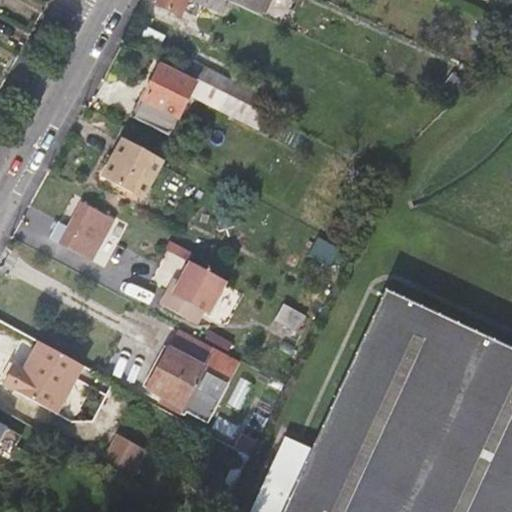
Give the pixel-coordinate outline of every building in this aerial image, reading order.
[(152,0),(151,2),(181,15),(188,0),(191,0),(222,15),(228,0),(152,0)] [(231,0),(259,13),(265,0),(231,0)] [(277,90),(236,69),(230,80),(193,62),(187,73),(240,99),(268,113),(286,121),(291,111),(272,101),(277,90)] [(161,66),(135,118),(170,136),(196,85),(161,66)] [(259,129),(268,113),(240,99),(231,115),(259,129)] [(124,139),(114,159),(105,178),(132,192),(142,197),(163,159),(124,139)] [(128,200),(132,192),(105,178),(114,159),(107,155),(93,181),(128,200)] [(50,215),(42,230),(85,254),(106,215),(73,196),(60,219),(50,215)] [(210,296),(228,264),(189,243),(179,262),(175,260),(160,286),(197,306),(204,294),(210,296)] [(511,511),(511,347),(386,289),(312,449),(286,437),(251,511),(511,511)] [(271,302),(263,318),(282,329),(291,313),(271,302)] [(150,385),(185,405),(208,418),(239,362),(179,330),(150,385)] [(84,364),(40,341),(25,369),(16,365),(5,385),(58,413),(84,364)] [(182,411),(185,405),(150,385),(147,391),(182,411)] [(104,464),(131,479),(147,450),(120,436),(104,464)]
